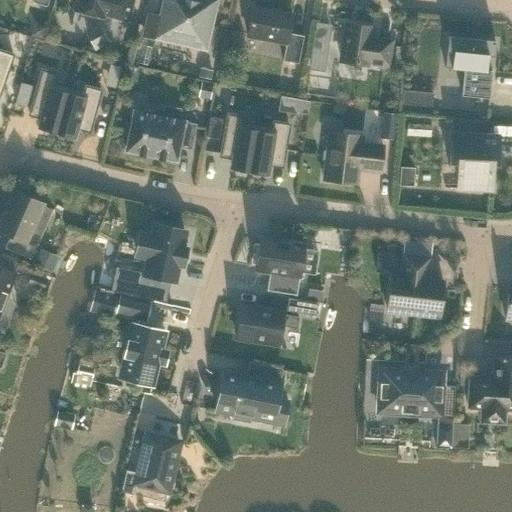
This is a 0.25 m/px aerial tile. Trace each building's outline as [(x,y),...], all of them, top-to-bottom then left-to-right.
[(128,22),(133,0),(77,0),(74,11),(103,19),(103,16),(128,22)] [(205,49),(216,0),(214,0),(193,0),(194,1),(190,0),(164,0),(160,18),(149,16),(144,35),(205,49)] [(252,8),(247,36),(286,43),(283,61),(298,64),(303,36),(288,34),(292,15),(252,8)] [(41,40),(45,27),(33,24),(29,36),(41,40)] [(372,28),(346,24),(340,62),(367,66),(367,63),(388,66),(391,42),(378,40),(378,42),(370,41),(372,28)] [(85,32),(95,49),(109,43),(100,25),(85,32)] [(493,57),(495,41),(448,36),(445,68),(464,70),(461,96),(489,99),(492,72),(486,71),(487,56),(493,57)] [(0,91),(13,55),(0,50),(0,91)] [(199,62),(195,78),(210,81),(214,66),(199,62)] [(57,136),(66,98),(51,95),(55,79),(40,76),(30,119),(41,121),(39,132),(57,136)] [(213,84),(201,82),(198,96),(210,98),(213,84)] [(83,102),(66,98),(57,136),(76,141),(79,130),(90,132),(100,89),(86,86),(83,102)] [(404,92),(402,108),(414,109),(416,93),(404,92)] [(165,107),(162,118),(134,112),(126,152),(176,162),(179,147),(190,149),(195,125),(184,123),(177,121),(180,110),(165,107)] [(227,115),(220,156),(233,158),(231,169),(249,172),(257,124),(241,122),(242,117),(227,115)] [(257,124),(249,172),(266,175),(268,164),(281,167),(288,125),(274,122),(273,127),(257,124)] [(431,124),(408,123),(407,135),(430,137),(431,124)] [(382,126),(381,138),(393,140),(394,128),(382,126)] [(362,137),(329,133),(323,180),(356,184),(358,168),(366,169),(366,171),(380,172),(383,146),(361,144),(362,137)] [(451,134),(449,169),(457,170),(457,188),(491,190),(492,164),(497,164),(498,136),(451,134)] [(400,167),(399,186),(413,186),(414,168),(400,167)] [(44,204),(14,191),(0,222),(0,232),(10,237),(5,248),(30,259),(40,238),(31,234),(44,204)] [(141,235),(137,255),(148,257),(145,275),(174,281),(177,266),(183,267),(187,249),(181,248),(184,232),(155,226),(153,238),(141,235)] [(261,239),(256,271),(269,273),(266,291),(296,295),(300,272),(314,274),(317,252),(303,250),(304,246),(261,239)] [(40,249),(33,265),(52,272),(58,256),(40,249)] [(398,270),(399,256),(384,254),(382,266),(382,269),(398,270)] [(429,258),(403,255),(400,277),(391,276),(387,311),(439,317),(443,282),(424,280),(425,272),(427,272),(429,258)] [(0,314),(16,274),(0,267),(0,314)] [(46,279),(32,274),(28,285),(42,290),(46,279)] [(308,289),(306,301),(320,303),(322,291),(308,289)] [(93,292),(88,312),(113,318),(117,297),(93,292)] [(149,304),(121,297),(117,313),(145,320),(149,304)] [(317,304),(287,299),(285,310),(315,315),(317,304)] [(241,307),(236,338),(278,344),(281,326),(297,329),(299,317),(283,315),(283,314),(241,307)] [(153,381),(164,332),(132,325),(120,373),(153,381)] [(511,357),(495,356),(493,382),(469,381),(467,408),(486,409),(485,417),(499,417),(500,410),(511,410),(511,357)] [(249,373),(224,368),(216,406),(234,410),(233,415),(250,418),(251,413),(283,420),(288,398),(278,396),(281,380),(280,380),(283,365),(252,359),(249,373)] [(78,365),(75,376),(91,380),(93,368),(78,365)] [(440,386),(441,374),(381,371),(379,414),(452,418),(454,387),(440,386)] [(56,412),(53,425),(71,429),(74,416),(56,412)] [(121,493),(133,496),(136,484),(167,491),(178,443),(147,436),(138,474),(126,471),(121,493)]
